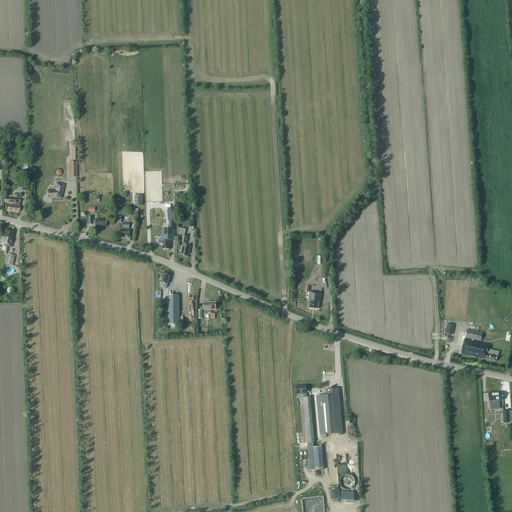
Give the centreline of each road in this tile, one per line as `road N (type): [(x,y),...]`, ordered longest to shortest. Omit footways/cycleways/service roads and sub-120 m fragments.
road 1 (track): [(285,313),(269,80),(208,81),(194,70),(194,44),(182,37),(74,45),(61,60),(0,48)]
road 2 (tertiary): [(511,380),(408,357),(164,261),(0,218)]
road 3 (track): [(360,0),(371,185),(327,237),(332,331)]
road 4 (track): [(178,511),(296,494),(330,476),(328,441),(345,433),(338,333)]
